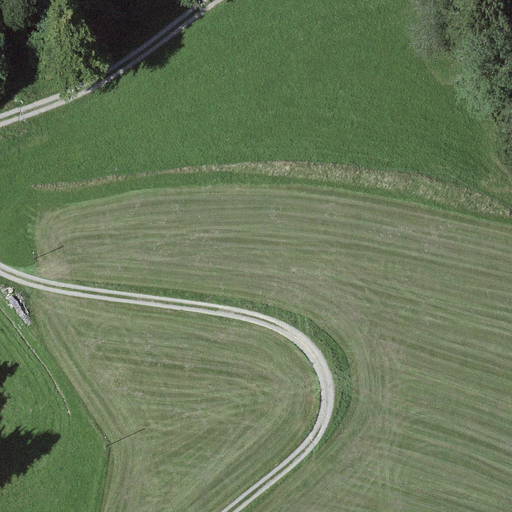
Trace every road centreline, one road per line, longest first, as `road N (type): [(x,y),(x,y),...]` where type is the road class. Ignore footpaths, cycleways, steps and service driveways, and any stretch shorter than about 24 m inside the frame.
road 1 (track): [(234,511),(311,449),(331,388),(310,342),(236,315),(38,288),(0,268)]
road 2 (track): [(0,124),(63,104),(219,0)]
